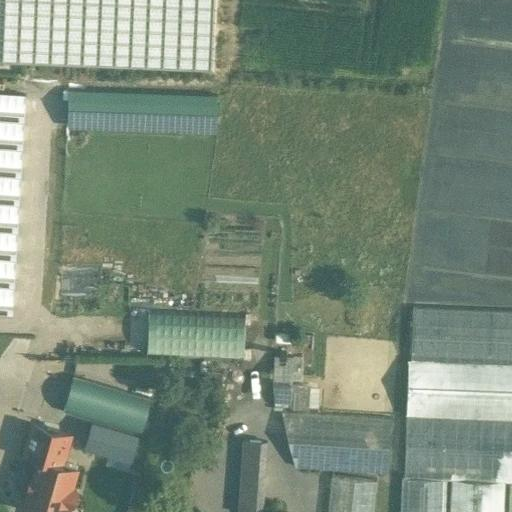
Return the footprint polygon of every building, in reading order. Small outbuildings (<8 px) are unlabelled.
[(4,0),(4,11),(2,52),(140,58),(142,0),(4,0)] [(217,94),(69,89),(67,124),(216,129),(217,94)] [(25,94),(0,92),(0,338),(0,337),(11,338),(25,94)] [(94,281),(54,281),(54,316),(94,315),(94,281)] [(511,310),(412,307),(410,359),(511,362),(511,310)] [(245,313),(149,309),(147,353),(243,358),(245,313)] [(291,354),(271,353),(269,379),(271,401),(288,402),(291,354)] [(511,362),(410,359),(407,359),(402,475),(445,477),(449,477),(503,479),(509,479),(511,479),(511,362)] [(145,372),(131,370),(128,390),(153,394),(158,361),(147,360),(145,372)] [(150,398),(73,376),(63,410),(140,433),(150,398)] [(388,418),(279,410),(292,466),(384,470),(388,418)] [(70,434),(32,423),(23,453),(38,458),(39,457),(62,463),(70,434)] [(266,442),(245,440),(241,471),(263,473),(266,442)] [(62,463),(39,457),(38,458),(33,477),(31,477),(27,488),(29,489),(24,507),(30,509),(29,511),(63,511),(66,501),(73,503),(77,490),(70,488),(76,468),(62,463)] [(263,473),(241,471),(240,486),(261,488),(263,473)] [(371,511),(375,478),(330,473),(326,511),(371,511)] [(402,475),(398,475),(396,511),(444,511),(445,477),(402,475)] [(502,511),(503,479),(449,477),(447,511),(502,511)] [(261,488),(240,486),(237,511),(255,511),(256,507),(259,507),(261,488)]
